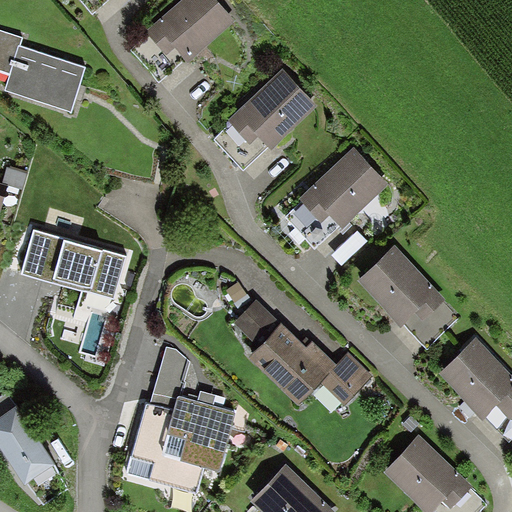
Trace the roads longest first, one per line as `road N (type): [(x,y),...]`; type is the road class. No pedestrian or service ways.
road 1 (residential): [(112,23),(128,57),(213,151),(254,235),(486,459),(499,477),(504,511)]
road 2 (residential): [(93,429),(116,402),(160,248)]
road 3 (residential): [(0,335),(75,398),(93,429)]
